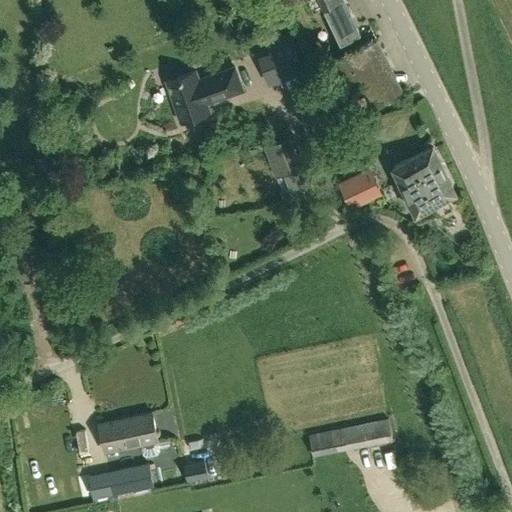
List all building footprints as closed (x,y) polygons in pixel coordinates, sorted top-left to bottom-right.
[(323,0),(343,42),(362,33),(345,0),(323,0)] [(301,70),(290,37),(271,43),(275,55),(264,59),(271,80),(301,70)] [(374,61),(366,44),(333,60),(348,91),(369,82),(362,67),(374,61)] [(165,80),(180,124),(212,113),(209,104),(246,91),(236,65),(200,78),(197,68),(165,80)] [(305,105),(310,128),(338,123),(332,99),(305,105)] [(264,146),(275,178),(301,170),(290,138),(264,146)] [(418,214),(458,195),(435,147),(395,166),(418,214)] [(351,209),(379,195),(368,172),(340,186),(351,209)] [(32,248),(14,250),(16,262),(33,260),(32,248)] [(75,334),(94,327),(77,287),(59,294),(75,334)] [(161,450),(153,412),(100,423),(106,453),(142,445),(144,453),(148,455),(159,453),(161,450)] [(389,420),(310,435),(314,457),(394,442),(389,420)] [(206,460),(185,464),(188,483),(209,479),(206,460)] [(132,490),(155,486),(150,464),(91,476),(95,498),(117,493),(119,501),(134,498),(132,490)]
